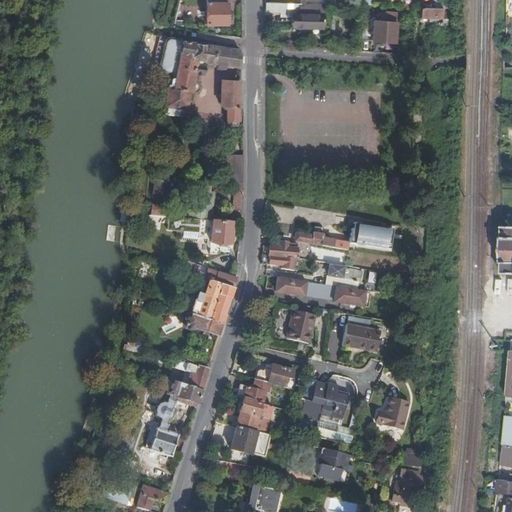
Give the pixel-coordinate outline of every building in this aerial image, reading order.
[(443,0),(434,0),(434,1),(436,1),(436,8),(450,9),(450,1),(445,1),(443,0)] [(227,4),(208,3),(207,24),(227,24),(227,4)] [(323,28),(324,5),(266,3),(266,12),(293,13),(293,28),(323,28)] [(450,21),(450,9),(436,8),(422,8),(421,18),(443,19),(443,21),(450,21)] [(363,13),(361,40),(395,42),(397,12),(386,11),(374,14),(363,13)] [(172,89),(169,88),(166,114),(185,117),(188,91),(191,91),(194,72),(203,74),(205,62),(238,67),(239,49),(170,39),(167,42),(161,68),(164,71),(175,72),(172,89)] [(239,82),(222,82),(221,105),(224,108),(227,108),(226,125),(228,127),(235,128),(238,126),(239,82)] [(232,219),(241,219),(242,157),(227,157),(226,182),(234,182),(232,219)] [(166,161),(156,160),(155,172),(165,173),(166,161)] [(194,191),(191,219),(205,220),(210,220),(213,194),(209,194),(210,183),(190,181),(189,190),(194,191)] [(163,183),(154,182),(152,194),(162,195),(163,183)] [(164,207),(151,206),(150,213),(163,215),(164,207)] [(205,220),(204,226),(203,240),(210,240),(210,243),(230,244),(232,228),(240,228),(240,223),(210,220),(205,220)] [(348,243),(391,250),(394,230),(353,223),(352,229),(351,229),(348,243)] [(502,273),(511,273),(511,226),(503,226),(502,273)] [(293,242),(332,248),(333,240),(322,239),(323,235),(312,234),(311,237),(294,234),(293,242)] [(296,258),(297,244),(279,242),(279,247),(262,246),(261,256),(296,258)] [(261,256),(260,264),(265,265),(281,266),(280,270),(293,270),(294,260),(261,256)] [(145,258),(144,261),(161,267),(162,263),(145,258)] [(328,267),(327,277),(350,279),(351,269),(328,267)] [(201,269),(198,278),(203,280),(207,270),(201,269)] [(235,279),(207,270),(203,280),(207,281),(233,289),(235,279)] [(303,297),(306,283),(277,277),(274,292),(303,297)] [(327,277),(327,285),(336,286),(345,287),(358,288),(359,280),(350,279),(327,277)] [(189,315),(221,325),(233,289),(207,281),(203,295),(197,294),(195,302),(193,301),(189,315)] [(333,301),(336,286),(327,285),(306,283),(303,297),(333,301)] [(363,307),(365,291),(345,287),(336,286),(333,301),(333,303),(363,307)] [(292,310),(286,339),(307,344),(314,316),(292,310)] [(194,329),(218,336),(221,325),(189,315),(188,319),(184,318),(183,322),(180,323),(179,327),(181,330),(183,330),(185,329),(193,331),(194,329)] [(166,329),(174,329),(174,317),(166,317),(166,329)] [(379,332),(345,325),(341,346),(350,348),(350,345),(376,350),(379,332)] [(134,353),(135,347),(124,345),(122,350),(134,353)] [(285,364),(272,361),(270,368),(268,379),(266,384),(284,388),(287,379),(293,381),(296,372),(283,369),(285,364)] [(175,369),(184,372),(189,373),(185,386),(201,391),(207,371),(182,363),(177,364),(176,364),(175,369)] [(268,379),(270,368),(264,366),(261,377),(268,379)] [(189,373),(184,372),(180,384),(185,386),(189,373)] [(180,384),(170,381),(165,394),(168,395),(165,404),(160,421),(150,449),(170,456),(177,436),(163,432),(173,401),(174,397),(196,404),(201,391),(185,386),(180,384)] [(242,398),(261,403),(266,384),(256,381),(254,389),(245,387),(242,398)] [(319,415),(341,421),(347,397),(336,394),(338,386),(327,384),(327,385),(315,382),(310,403),(321,406),(319,415)] [(299,401),(301,393),(290,390),(288,398),(299,401)] [(174,397),(173,401),(195,408),(196,404),(174,397)] [(254,432),(261,403),(242,398),(235,427),(236,427),(254,432)] [(377,412),(375,423),(401,429),(408,402),(388,398),(385,414),(377,412)] [(277,400),(276,407),(295,413),(297,407),(291,405),(291,404),(277,400)] [(316,418),(300,414),(295,432),(295,433),(308,436),(312,437),(316,418)] [(511,444),(511,415),(504,416),(503,445),(511,444)] [(356,427),(319,418),(314,437),(352,446),(356,427)] [(254,432),(236,427),(230,450),(241,452),(248,454),(250,455),(251,453),(256,432),(254,432)] [(262,456),(267,435),(256,432),(251,453),(262,456)] [(511,446),(504,445),(500,465),(511,466),(511,446)] [(347,466),(350,456),(322,449),(319,459),(321,460),(323,461),(322,466),(320,465),(317,477),(339,482),(342,471),(340,470),(342,464),(344,465),(347,466)] [(405,454),(404,465),(420,466),(421,456),(405,454)] [(419,476),(420,472),(402,468),(399,482),(397,481),(392,501),(400,502),(399,505),(411,507),(415,498),(420,499),(426,476),(419,476)] [(511,492),(511,481),(509,481),(498,479),(497,488),(496,490),(511,492)] [(136,506),(153,511),(161,511),(167,494),(142,486),(136,506)] [(249,486),(246,503),(254,505),(252,511),(273,511),(278,492),(249,486)]
